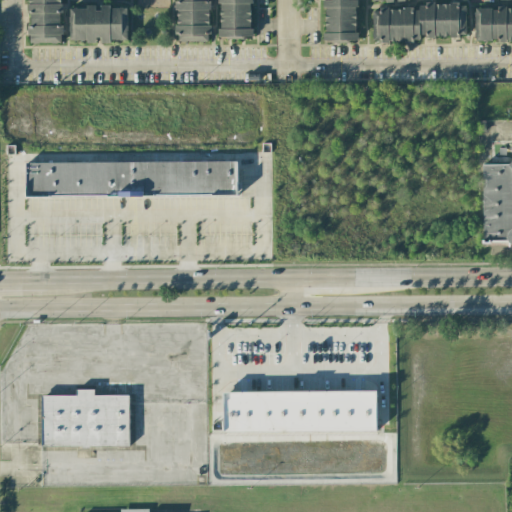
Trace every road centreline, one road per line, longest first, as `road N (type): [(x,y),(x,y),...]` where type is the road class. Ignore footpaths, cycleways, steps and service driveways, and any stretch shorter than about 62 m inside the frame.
road 1 (secondary): [(0,308),(511,305)]
road 2 (secondary): [(511,279),(47,282)]
